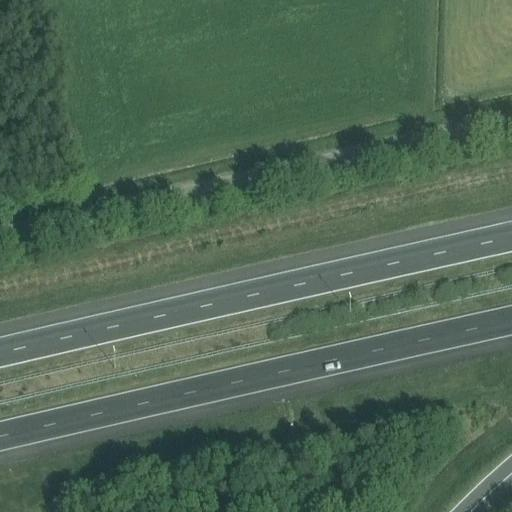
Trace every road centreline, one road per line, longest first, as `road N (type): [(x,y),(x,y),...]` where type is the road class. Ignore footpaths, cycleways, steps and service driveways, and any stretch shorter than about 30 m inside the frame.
road 1 (motorway): [(0,436),(511,320)]
road 2 (motorway): [(511,238),(0,352)]
road 3 (unclassified): [(0,234),(511,120)]
